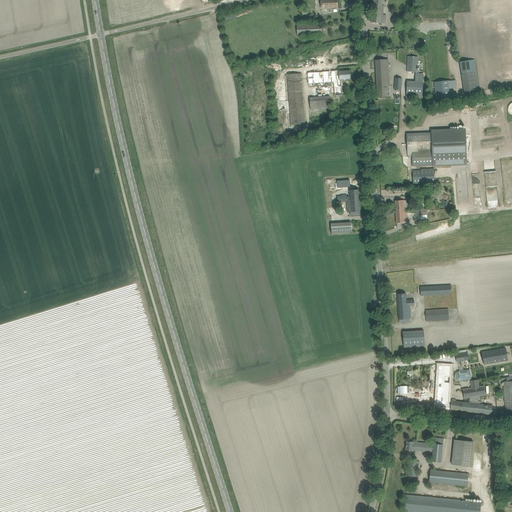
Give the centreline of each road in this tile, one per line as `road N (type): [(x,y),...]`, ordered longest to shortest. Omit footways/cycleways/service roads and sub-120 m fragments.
road 1 (secondary): [(229,511),(141,223),(100,34)]
road 2 (unclassified): [(386,413),(361,0)]
road 3 (unclassified): [(100,34),(249,0)]
road 4 (unclassified): [(386,413),(511,427)]
